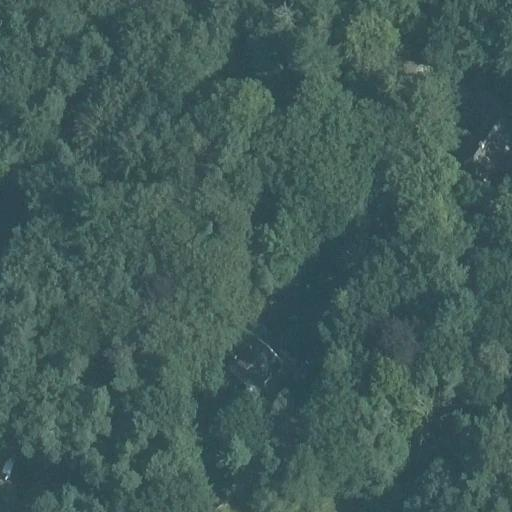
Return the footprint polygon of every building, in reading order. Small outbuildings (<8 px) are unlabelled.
[(483,183),(493,169),(507,179),(511,172),(511,157),(505,153),(511,142),(511,123),(502,116),(504,113),(484,99),(476,111),(490,121),(458,166),(483,183)] [(329,252),(345,268),(361,251),(345,235),(329,252)] [(242,358),(234,367),(260,392),(279,372),(270,363),(263,356),(253,347),(242,358)] [(309,363),(315,369),(328,353),(322,348),(309,363)] [(241,396),(238,399),(246,408),(256,398),(229,369),(222,375),(241,396)] [(292,407),(281,420),(298,437),(322,409),(307,396),(295,410),(292,407)] [(57,511),(64,501),(35,484),(18,511),(57,511)]
